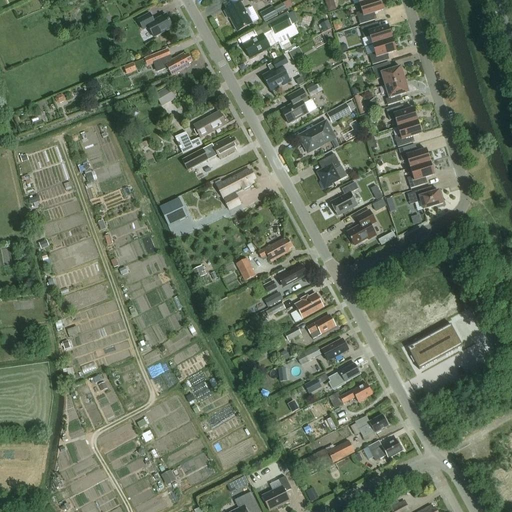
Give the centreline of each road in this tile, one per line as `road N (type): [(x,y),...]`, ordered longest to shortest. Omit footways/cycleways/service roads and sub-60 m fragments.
road 1 (track): [(130,511),(93,443),(146,407),(150,389),(59,138)]
road 2 (unclassified): [(337,280),(464,204),(406,0)]
road 3 (unclassified): [(337,280),(186,0)]
road 4 (unclassified): [(433,456),(337,280)]
road 5 (unclassified): [(325,511),(433,456)]
